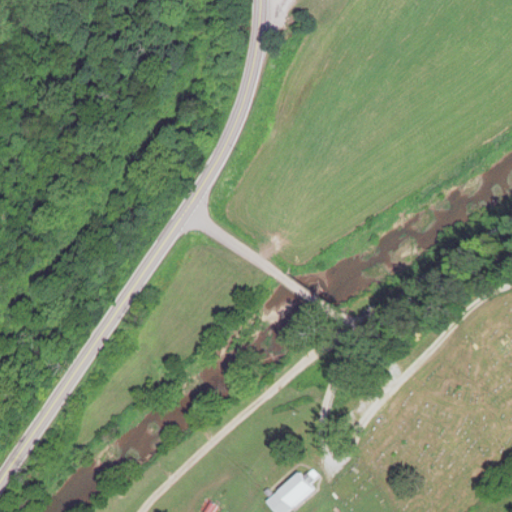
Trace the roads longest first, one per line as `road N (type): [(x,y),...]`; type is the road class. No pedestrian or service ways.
road 1 (secondary): [(0,497),(238,136),(263,33),(259,0)]
road 2 (residential): [(317,349),(157,511)]
road 3 (residential): [(317,349),(400,321),(511,250)]
road 4 (residential): [(193,214),(285,277),(317,349)]
